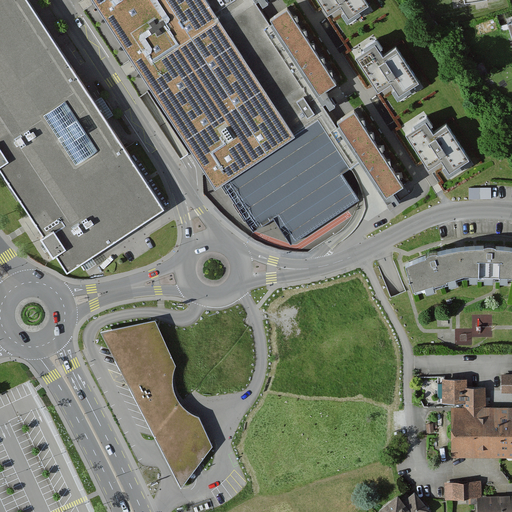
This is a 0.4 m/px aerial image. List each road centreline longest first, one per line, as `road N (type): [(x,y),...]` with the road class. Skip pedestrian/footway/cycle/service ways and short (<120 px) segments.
road 1 (residential): [(61,0),(167,162),(204,245)]
road 2 (residential): [(241,268),(313,268),(427,219),(511,211)]
road 3 (secondary): [(143,511),(56,336)]
road 4 (secondary): [(33,347),(122,511)]
road 5 (residential): [(63,304),(187,276)]
